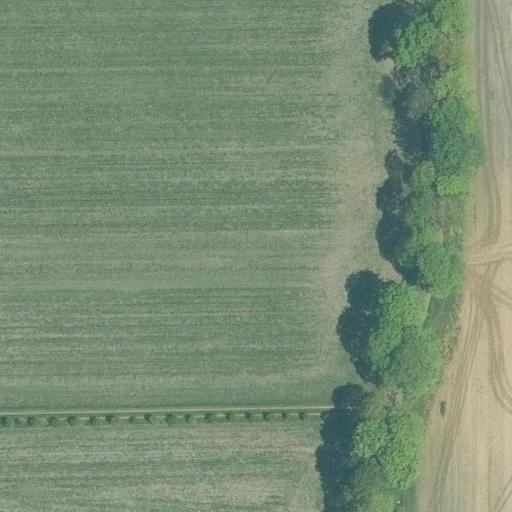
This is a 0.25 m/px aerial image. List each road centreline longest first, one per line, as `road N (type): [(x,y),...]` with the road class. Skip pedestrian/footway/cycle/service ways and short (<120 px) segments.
road 1 (unclassified): [(378,511),(383,433),(431,241),(434,0)]
road 2 (track): [(389,406),(0,415)]
